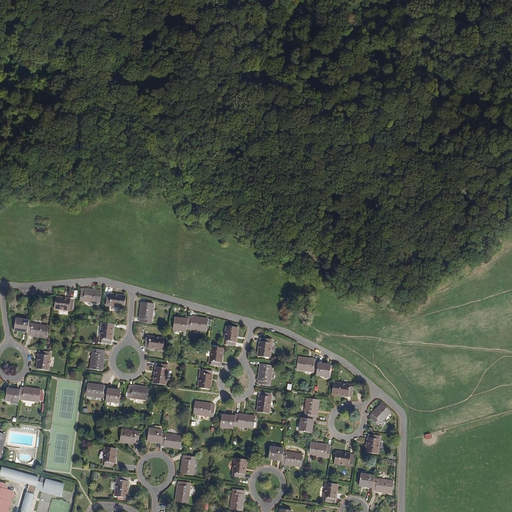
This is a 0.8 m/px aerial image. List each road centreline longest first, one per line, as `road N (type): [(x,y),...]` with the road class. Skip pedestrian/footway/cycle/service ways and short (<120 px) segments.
road 1 (residential): [(252,322),(328,353),(375,390)]
road 2 (residential): [(375,390),(402,419),(399,511)]
road 3 (residential): [(2,285),(95,281),(130,288)]
road 4 (residential): [(130,288),(252,322)]
